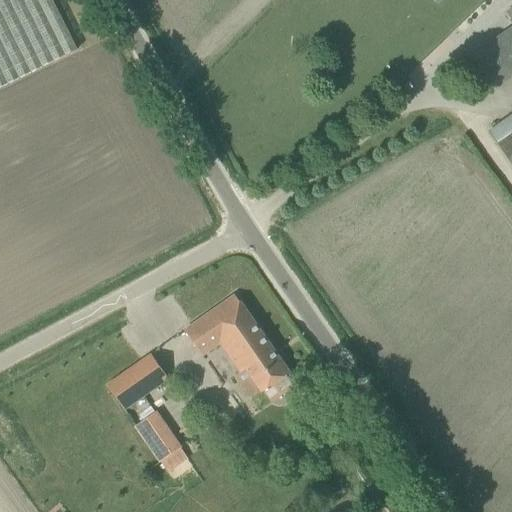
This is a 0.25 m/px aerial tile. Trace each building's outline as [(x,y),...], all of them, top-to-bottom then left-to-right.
[(0,0),(0,87),(77,49),(52,0),(0,0)] [(511,18),(511,28),(475,55),(496,86),(511,75),(511,7),(507,12),(511,18)] [(511,164),(511,163),(511,115),(489,132),(511,164)] [(235,296),(185,331),(202,355),(220,342),(241,372),(246,368),(262,391),(288,373),(235,296)] [(168,378),(151,354),(107,385),(124,409),(168,378)] [(136,426),(161,462),(180,448),(155,412),(136,426)]
